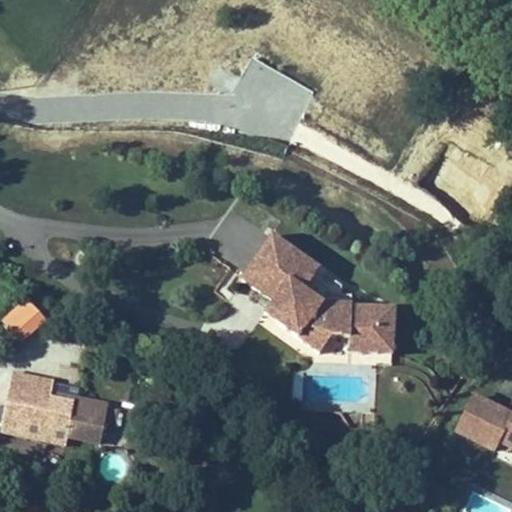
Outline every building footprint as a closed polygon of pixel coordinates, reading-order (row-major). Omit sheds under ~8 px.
[(239,239),(248,226),(231,214),(208,245),(237,267),(251,248),(239,239)] [(309,358),(321,343),(338,344),(336,358),(365,361),(369,326),(341,323),(342,313),(343,302),(333,301),(334,289),(271,236),(236,277),(266,302),(280,313),(270,325),(309,358)] [(266,302),(257,314),(270,325),(280,313),(266,302)] [(385,318),(342,313),(341,323),(369,326),(365,361),(380,363),(385,318)] [(511,460),(511,408),(511,411),(472,393),(454,433),(511,460)] [(51,407),(14,398),(6,430),(28,435),(22,457),(65,468),(68,458),(95,465),(105,432),(71,423),(68,434),(45,428),(48,417),(51,407)] [(68,434),(71,423),(48,417),(45,428),(68,434)] [(22,457),(28,435),(6,430),(0,451),(22,457)] [(330,460),(313,480),(336,500),(352,480),(330,460)]
